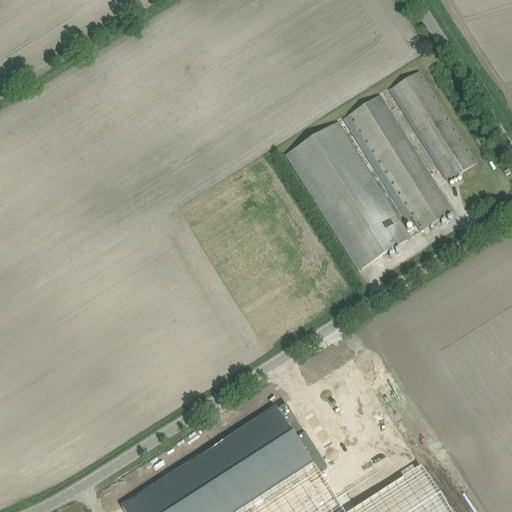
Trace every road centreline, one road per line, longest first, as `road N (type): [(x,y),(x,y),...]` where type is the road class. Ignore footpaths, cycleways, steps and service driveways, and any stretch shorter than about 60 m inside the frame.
road 1 (unclassified): [(29,511),(511,212)]
road 2 (unclassified): [(511,154),(417,0)]
